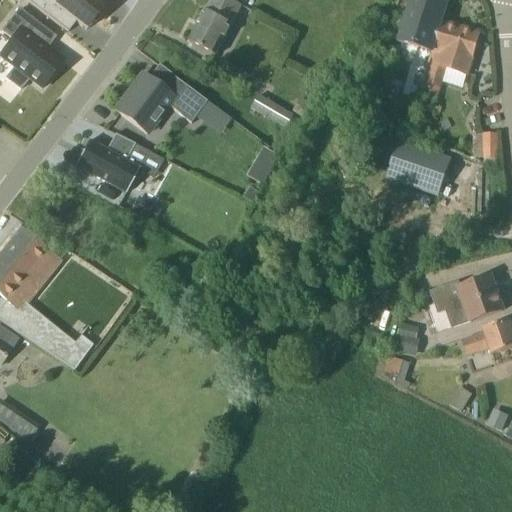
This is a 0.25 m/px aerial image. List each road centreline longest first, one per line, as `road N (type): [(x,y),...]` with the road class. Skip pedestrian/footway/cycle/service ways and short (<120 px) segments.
road 1 (residential): [(0,198),(151,0)]
road 2 (residential): [(511,134),(501,0)]
